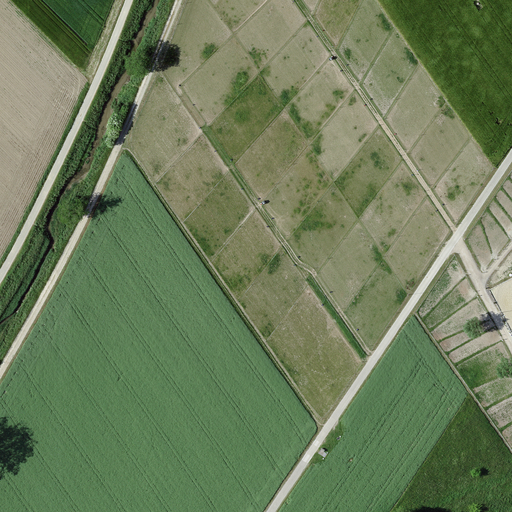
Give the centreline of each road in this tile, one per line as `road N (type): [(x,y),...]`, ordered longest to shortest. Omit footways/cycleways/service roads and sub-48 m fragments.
road 1 (track): [(272,511),(511,156)]
road 2 (track): [(176,0),(73,241),(0,371)]
road 3 (track): [(129,0),(0,277)]
